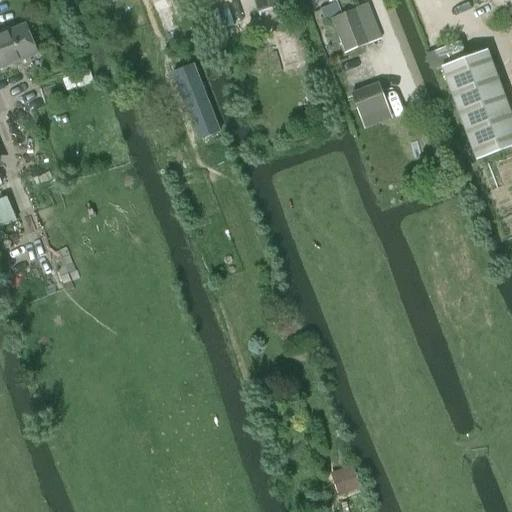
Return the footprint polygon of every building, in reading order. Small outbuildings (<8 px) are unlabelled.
[(255,0),(258,11),(281,5),(279,0),(255,0)] [(332,17),(338,33),(345,52),(379,40),(366,4),(332,17)] [(25,24),(6,32),(7,34),(0,37),(0,69),(37,54),(25,24)] [(305,73),(294,34),(284,36),(295,76),(305,73)] [(511,123),(485,51),(440,68),(474,161),(511,146),(511,123)] [(193,64),(172,72),(198,140),(219,132),(193,64)] [(88,70),(62,79),(66,92),(92,82),(88,70)] [(378,82),(350,93),(360,118),(388,107),(378,82)] [(388,107),(360,118),(364,131),(392,120),(388,107)] [(6,198),(0,200),(0,227),(16,221),(6,198)] [(352,471),(341,474),(347,493),(359,490),(352,471)]
